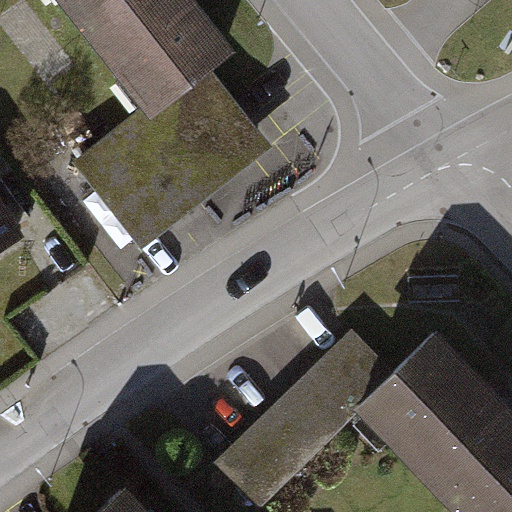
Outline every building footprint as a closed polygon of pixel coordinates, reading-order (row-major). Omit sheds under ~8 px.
[(69,0),(150,106),(209,62),(237,41),(206,0),(69,0)] [(141,248),(274,146),(209,62),(150,106),(76,163),(141,248)] [(0,244),(18,234),(0,204),(0,196),(12,190),(0,174),(0,244)] [(364,402),(395,371),(357,332),(222,466),(260,504),(364,402)] [(395,371),(364,402),(472,511),(511,511),(511,411),(435,332),(395,371)] [(146,511),(125,490),(101,511),(146,511)]
